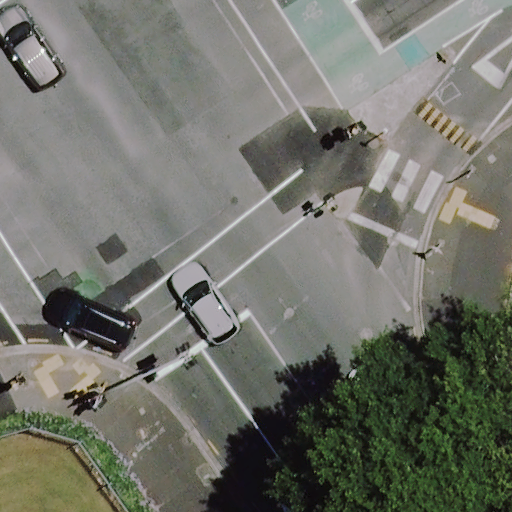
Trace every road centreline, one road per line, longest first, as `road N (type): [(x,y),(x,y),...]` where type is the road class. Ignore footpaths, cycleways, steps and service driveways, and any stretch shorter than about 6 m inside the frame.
road 1 (tertiary): [(511,41),(411,182),(393,237),(377,340),(389,493)]
road 2 (secondary): [(389,493),(129,112)]
road 3 (tertiary): [(293,0),(129,112)]
road 4 (secondary): [(0,203),(129,112)]
road 5 (secondary): [(129,112),(49,0)]
